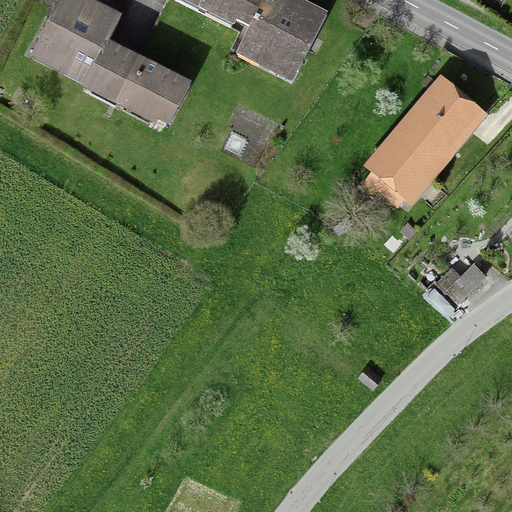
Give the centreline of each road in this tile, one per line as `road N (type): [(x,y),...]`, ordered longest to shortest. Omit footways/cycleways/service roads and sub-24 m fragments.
road 1 (tertiary): [(511,296),(460,332),(343,442),(289,511)]
road 2 (secondary): [(511,57),(402,0)]
